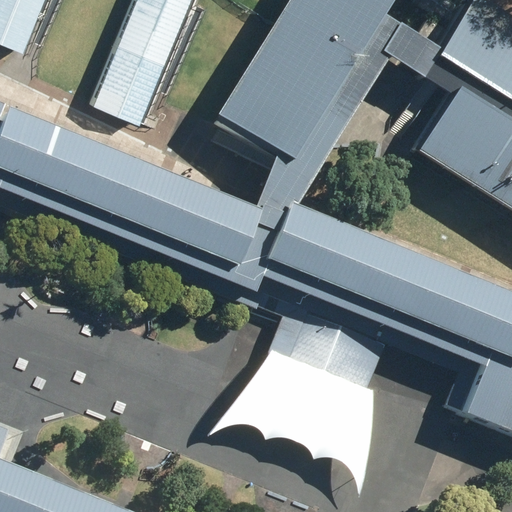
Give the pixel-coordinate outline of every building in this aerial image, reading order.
[(0,0),(0,45),(17,52),(37,6),(39,0),(0,0)] [(130,0),(87,105),(134,124),(184,0),(130,0)] [(386,0),(283,0),(207,122),(214,126),(266,159),(281,168),(373,21),(386,0)] [(511,25),(471,0),(466,0),(430,56),(426,63),(456,83),(451,90),(451,91),(442,104),(409,156),(511,220),(511,25)] [(0,200),(244,299),(248,291),(251,284),(287,299),(385,338),(456,367),(440,409),(456,415),(453,422),(511,445),(511,305),(280,213),(279,213),(273,226),(261,221),(258,220),(244,214),(0,117),(0,200)] [(287,299),(264,355),(363,394),(385,338),(287,299)] [(363,394),(264,355),(202,443),(225,432),(240,431),(262,444),(279,444),(295,451),(309,466),(327,466),(343,479),(356,501),(368,395),(363,394)] [(0,511),(96,511),(0,473),(0,511)]
